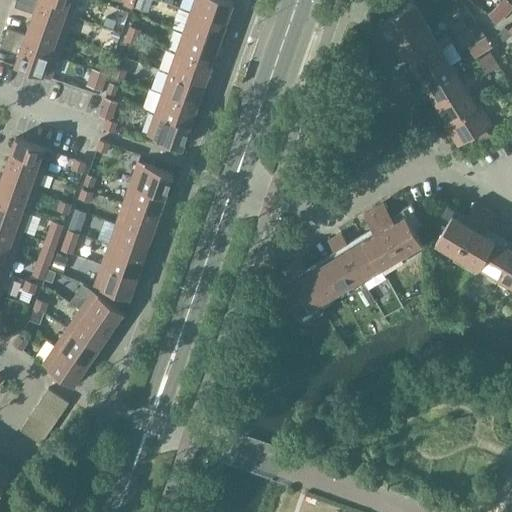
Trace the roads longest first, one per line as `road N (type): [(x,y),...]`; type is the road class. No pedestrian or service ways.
road 1 (residential): [(235,185),(329,218),(418,168),(511,217)]
road 2 (residential): [(401,511),(149,424)]
road 3 (tertiary): [(149,424),(235,185)]
road 4 (tertiary): [(235,185),(301,0)]
